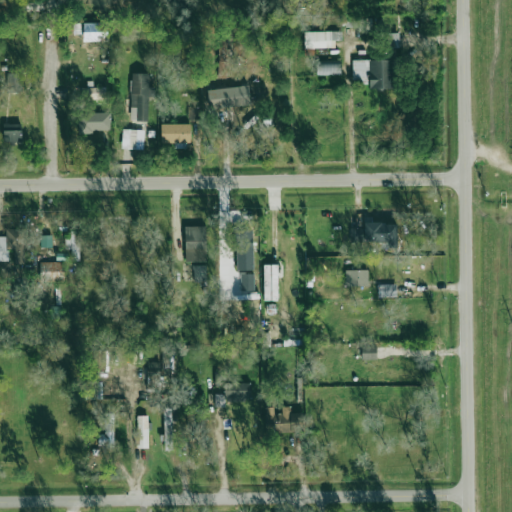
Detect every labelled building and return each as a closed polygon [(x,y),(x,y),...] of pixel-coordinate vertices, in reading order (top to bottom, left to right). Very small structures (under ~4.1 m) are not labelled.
[(81,34),(82,22),(73,22),(73,34),(81,34)] [(83,22),(83,41),(108,41),(108,22),(83,22)] [(341,31),(304,31),(305,48),(335,47),(335,40),(341,40),(341,31)] [(390,58),(352,60),(353,83),(369,83),(369,89),(391,88),(390,58)] [(341,74),(340,60),(316,61),(317,75),(341,74)] [(228,100),(226,64),(217,65),(218,101),(228,100)] [(20,73),(6,73),(7,92),(21,91),(20,73)] [(130,120),(147,121),(148,96),(154,96),(154,86),(149,86),(149,73),(131,73),(130,120)] [(81,87),(82,99),(106,98),(106,87),(81,87)] [(200,119),(199,106),(188,106),(188,119),(200,119)] [(78,112),(79,132),(111,131),(110,111),(78,112)] [(3,143),(21,143),(21,122),(3,122),(3,143)] [(190,142),(190,123),(161,124),(161,143),(190,142)] [(144,130),(122,129),(121,148),(143,149),(144,130)] [(375,248),(397,248),(397,222),(365,222),(365,228),(350,228),(350,241),(375,241),(375,248)] [(184,226),(185,261),(205,261),(205,226),(184,226)] [(0,235),(0,276),(9,277),(10,249),(14,249),(14,263),(25,263),(26,228),(6,228),(6,236),(0,235)] [(65,240),(64,249),(71,249),(71,260),(79,261),(80,231),(71,231),(71,240),(65,240)] [(254,265),(253,231),(235,231),(236,266),(254,265)] [(52,247),(51,235),(40,235),(41,247),(52,247)] [(116,239),(117,276),(129,276),(128,263),(142,262),(141,238),(116,239)] [(107,261),(97,263),(99,274),(108,273),(107,261)] [(40,281),(64,281),(64,262),(40,262),(40,281)] [(207,281),(206,265),(193,265),(193,281),(207,281)] [(277,300),(278,265),(263,265),(263,300),(277,300)] [(345,270),(345,286),(368,286),(368,270),(345,270)] [(252,274),(241,274),(241,291),(253,291),(252,274)] [(396,296),(396,284),(378,284),(378,297),(396,296)] [(361,359),(377,359),(376,346),(361,347),(361,359)] [(147,392),(161,391),(160,361),(146,361),(147,392)] [(251,400),(250,382),(224,383),(224,401),(251,400)] [(290,413),(290,406),(281,406),(281,413),(274,414),(274,407),(265,407),(265,432),(303,431),(303,413),(290,413)] [(171,408),(163,408),(164,442),(172,442),(171,408)] [(98,434),(99,447),(114,446),(113,413),(104,414),(105,434),(98,434)] [(148,415),(137,416),(137,448),(148,448),(148,415)]
